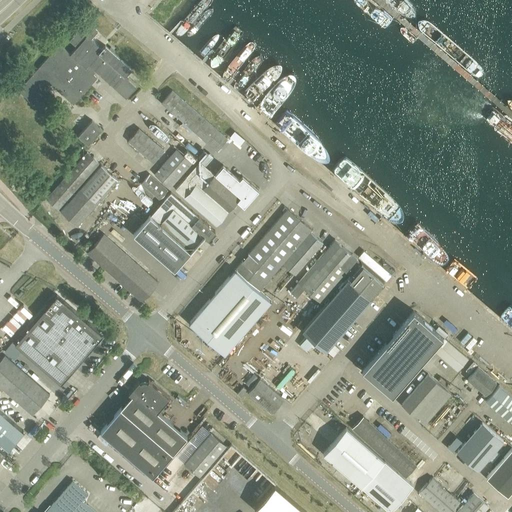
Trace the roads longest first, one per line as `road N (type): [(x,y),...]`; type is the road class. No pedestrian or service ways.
road 1 (unclassified): [(0,504),(148,333)]
road 2 (unclassified): [(210,88),(238,103),(374,229)]
road 3 (unclassified): [(148,333),(289,171)]
road 4 (unclassified): [(23,225),(148,333)]
road 5 (unclassified): [(148,333),(272,441)]
road 6 (unclassified): [(134,173),(105,141),(176,58)]
road 7 (unclassified): [(421,271),(340,363)]
road 8 (unclassified): [(421,271),(511,351)]
